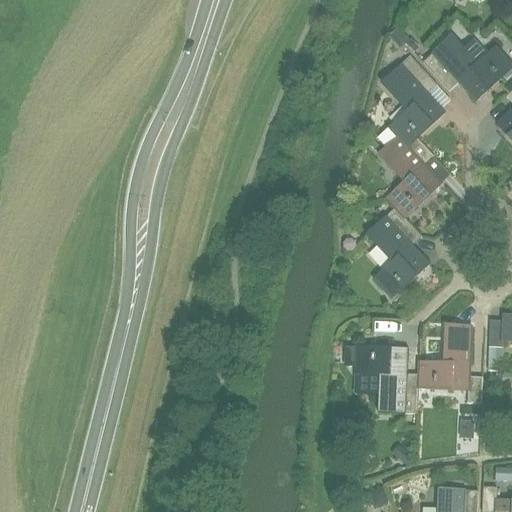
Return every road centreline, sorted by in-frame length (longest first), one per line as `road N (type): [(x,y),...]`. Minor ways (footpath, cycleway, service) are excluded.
road 1 (primary): [(81,511),(134,286),(147,181),(215,0)]
road 2 (residential): [(468,211),(450,244),(452,269),(494,293),(511,278)]
